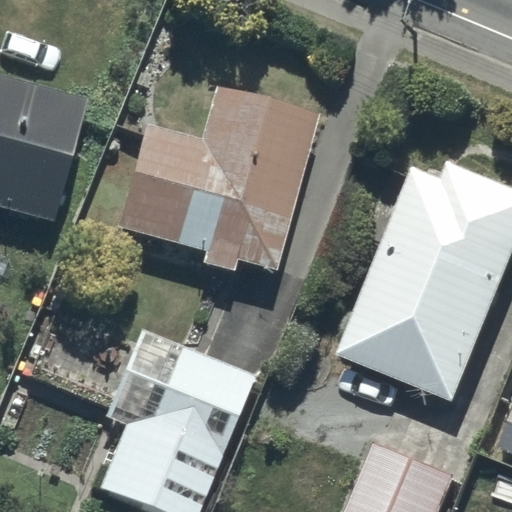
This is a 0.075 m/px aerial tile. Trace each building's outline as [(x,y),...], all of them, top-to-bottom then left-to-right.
[(84,117),(0,93),(0,230),(48,244),(84,117)] [(313,137),(213,108),(196,159),(142,141),(111,248),(200,273),(197,282),(228,291),(231,280),(269,291),(313,137)] [(415,181),(338,371),(454,418),(511,273),(511,203),(452,180),(446,194),(415,181)] [(20,275),(0,267),(0,311),(6,314),(20,275)] [(204,511),(252,394),(185,367),(136,348),(102,433),(122,441),(95,508),(105,511),(204,511)] [(445,511),(457,483),(386,454),(377,450),(351,511),(445,511)]
